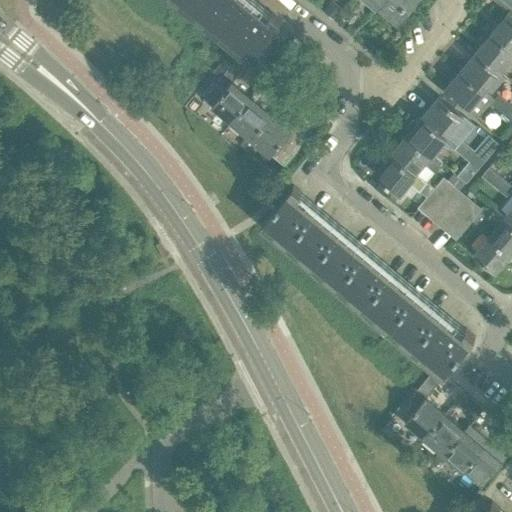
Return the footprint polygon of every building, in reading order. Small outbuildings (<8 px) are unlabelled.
[(250,58),(281,20),(272,12),(268,17),(246,0),(184,0),(252,55),(249,57),(250,58)] [(398,22),(416,0),(382,0),(378,5),(398,22)] [(511,16),(507,12),(492,31),(511,48),(511,16)] [(511,58),(511,48),(492,31),(476,50),(501,71),(511,58)] [(485,90),(501,71),(476,50),(460,69),(485,90)] [(232,121),(251,97),(232,81),(235,77),(226,69),(202,98),(204,99),(205,97),(232,120),(231,120),(232,121)] [(470,109),(485,90),(460,69),(444,88),(470,109)] [(510,103),(499,94),(491,102),(504,113),(508,109),(506,107),(510,103)] [(449,134),(465,116),(439,95),(423,113),(449,134)] [(251,137),(271,113),(251,97),(232,121),(233,120),(251,136),(250,136),(251,137)] [(284,163),(307,136),(294,125),(291,129),(271,113),(251,137),(252,136),(271,152),(270,153),(271,154),(272,153),(284,163)] [(449,134),(423,113),(407,132),(433,153),(449,134)] [(442,162),(433,154),(433,153),(407,132),(392,151),(417,172),(426,162),(436,170),(442,162)] [(474,150),(462,139),(455,147),(465,156),(469,151),(471,153),(474,150)] [(485,159),(474,150),(471,153),(469,151),(465,156),(478,167),(485,159)] [(417,172),(392,151),(375,170),(401,191),(417,172)] [(500,176),(489,167),(483,175),(496,186),(499,182),(497,180),(500,176)] [(507,194),(511,188),(511,185),(500,176),(497,180),(499,182),(496,186),(507,194)] [(429,215),(454,185),(444,177),(419,207),(429,215)] [(462,332),(299,196),(302,192),(294,185),(262,222),(263,223),(265,220),(444,370),(442,373),(443,374),(475,336),(465,328),(462,332)] [(438,222),(454,203),(463,192),(454,185),(429,215),(438,222)] [(463,211),(472,200),(463,192),(454,203),(463,211)] [(447,230),(457,238),(481,208),(472,200),(463,211),(447,230)] [(447,230),(463,211),(454,203),(438,222),(447,230)] [(511,252),(511,251),(511,222),(505,216),(495,207),(489,215),(499,223),(490,234),(511,252)] [(511,252),(490,234),(475,252),(496,270),(511,252)] [(420,385),(430,392),(440,380),(431,372),(420,385)] [(424,437),(446,411),(427,395),(430,392),(420,385),(409,398),(418,405),(406,419),(424,435),(424,436),(424,437)] [(444,453),(465,428),(446,411),(424,437),(425,437),(426,436),(444,452),(443,453),(444,453)] [(473,476),(497,449),(487,441),(485,444),(465,428),(444,453),(445,454),(445,453),(464,468),(463,469),(464,470),(465,469),(473,476)] [(496,511),(497,511),(500,507),(492,501),(482,511),(496,511)]
